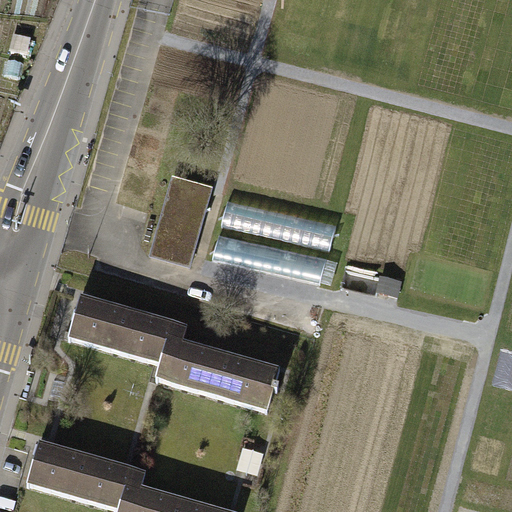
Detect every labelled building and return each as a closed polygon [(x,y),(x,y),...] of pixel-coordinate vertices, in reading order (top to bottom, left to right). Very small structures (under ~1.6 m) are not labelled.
[(24,74),(15,72),(11,87),(20,89),(24,74)] [(213,192),(173,181),(151,262),(191,272),(213,192)] [(325,290),(339,235),(224,207),(211,262),(325,290)] [(400,302),(404,284),(383,280),(378,297),(400,302)] [(187,333),(81,303),(69,346),(160,372),(155,389),(267,421),(280,374),(183,347),(187,333)] [(267,453),(246,447),(239,472),(260,478),(267,453)] [(145,481),(39,451),(27,495),(89,511),(202,511),(142,495),(145,481)]
